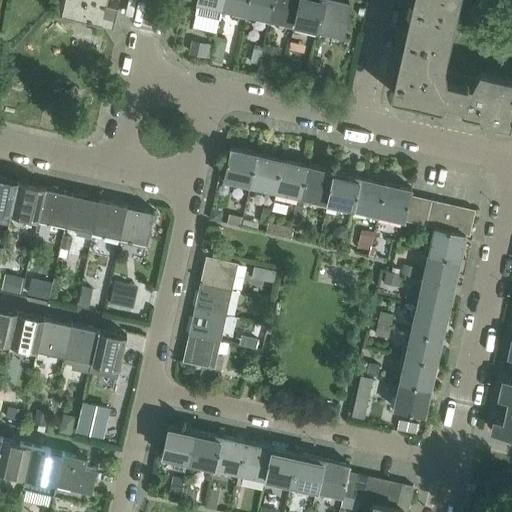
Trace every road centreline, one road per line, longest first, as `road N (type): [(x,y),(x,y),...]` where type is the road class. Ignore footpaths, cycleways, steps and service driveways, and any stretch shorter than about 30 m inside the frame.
road 1 (residential): [(447,457),(146,387)]
road 2 (residential): [(447,457),(511,179)]
road 3 (residential): [(146,387),(191,183)]
road 4 (residential): [(360,125),(208,92)]
road 5 (residential): [(511,161),(360,125)]
road 6 (residential): [(387,0),(360,125)]
road 7 (residential): [(119,511),(146,387)]
